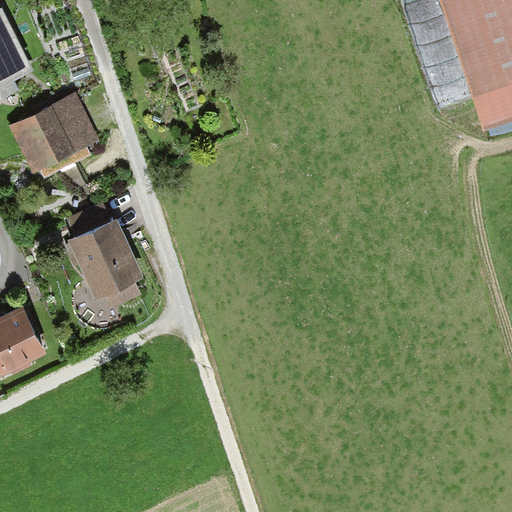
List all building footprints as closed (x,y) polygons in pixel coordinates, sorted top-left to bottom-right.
[(3,0),(0,0),(0,94),(20,84),(12,68),(32,58),(3,0)] [(511,0),(444,0),(484,121),(511,111),(511,0)] [(78,87),(10,119),(34,169),(102,136),(78,87)] [(117,207),(66,228),(91,288),(143,266),(117,207)] [(27,300),(0,312),(0,367),(11,363),(14,369),(34,360),(31,352),(47,344),(27,300)]
